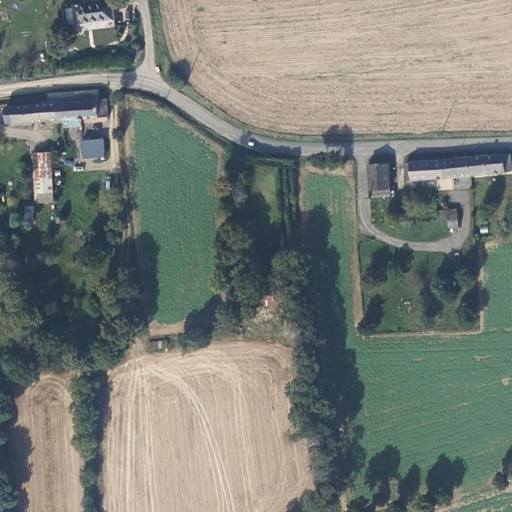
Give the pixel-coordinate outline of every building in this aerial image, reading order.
[(90,0),(83,1),(72,3),(72,5),(64,6),(68,32),(113,24),(110,0),(90,0)] [(56,124),(100,123),(102,123),(100,104),(91,103),(90,96),(80,96),(66,97),(67,105),(56,106),(56,124)] [(0,127),(56,124),(56,106),(67,105),(66,97),(41,99),(41,107),(0,110),(0,127)] [(101,161),(100,145),(78,146),(80,162),(101,161)] [(505,153),(465,155),(467,170),(506,167),(505,153)] [(409,175),(467,170),(465,155),(408,159),(409,175)] [(46,197),(42,159),(28,160),(30,198),(46,197)] [(384,161),(366,162),(367,187),(386,186),(384,161)] [(433,208),(433,217),(456,215),(456,207),(449,207),(448,190),(436,190),(436,207),(433,208)] [(31,211),(47,209),(46,197),(30,198),(31,211)] [(244,243),(236,243),(236,258),(245,258),(244,243)] [(281,283),(251,284),(252,305),(282,303),(281,283)] [(430,283),(428,296),(436,298),(438,284),(430,283)] [(150,350),(163,348),(162,340),(149,342),(150,350)]
